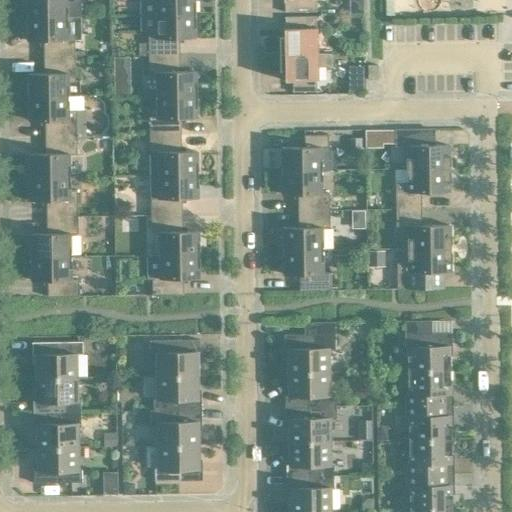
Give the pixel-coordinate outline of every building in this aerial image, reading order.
[(26,0),(27,17),(67,16),(66,0),(26,0)] [(139,0),(140,15),(195,14),(194,0),(139,0)] [(316,0),(284,0),(284,12),(316,11),(316,0)] [(385,0),(386,15),(394,15),(394,0),(385,0)] [(135,27),(137,12),(120,10),(118,25),(135,27)] [(195,14),(140,15),(140,31),(148,31),(148,55),(180,54),(179,38),(195,37),(195,14)] [(67,16),(27,17),(27,40),(43,40),(44,57),(75,56),(75,39),(67,39),(67,16)] [(280,54),(317,54),(317,16),(285,17),(285,37),(279,37),(280,54)] [(332,53),(317,54),(280,54),(280,72),(285,72),(285,80),(292,80),(292,92),(317,91),(317,80),(318,80),(317,67),(332,66),(332,53)] [(180,71),(180,54),(148,55),(148,73),(156,73),(156,95),(196,94),(196,71),(180,71)] [(75,56),(44,57),(44,73),(28,73),(28,97),(80,96),(80,82),(75,82),(75,56)] [(378,65),(368,65),(368,79),(378,79),(378,65)] [(196,94),(156,95),(157,117),(149,118),(149,135),(181,134),(181,118),(197,118),(196,94)] [(80,96),(28,97),(29,120),(45,120),(45,137),(76,136),(76,110),(81,110),(80,96)] [(407,169),(449,168),(449,145),(419,145),(419,133),(395,134),(395,146),(407,146),(407,169)] [(181,151),(181,134),(149,135),(150,175),(198,174),(197,151),(181,151)] [(281,171),(321,170),(321,147),(328,147),(328,135),(304,135),(304,147),(281,147),(281,171)] [(76,136),(45,137),(45,153),(29,154),(30,177),(70,176),(69,154),(77,154),(76,136)] [(449,168),(407,169),(407,182),(395,183),(396,209),(421,209),(421,192),(450,192),(449,168)] [(322,193),(321,170),(281,171),(282,194),(298,194),(298,210),(329,210),(329,193),(322,193)] [(198,174),(150,175),(151,215),(182,215),(182,198),(198,198),(198,174)] [(70,176),(30,177),(30,200),(46,200),(46,217),(78,216),(77,190),(70,190),(70,176)] [(421,209),(396,209),(396,226),(408,226),(408,249),(451,248),(450,225),(421,225),(421,209)] [(329,210),(298,210),(298,227),(282,227),(283,251),(323,250),(322,228),(330,227),(329,210)] [(182,231),(182,215),(151,215),(151,232),(159,232),(159,255),(199,254),(199,231),(182,231)] [(78,216),(46,217),(47,233),(30,233),(31,257),(71,256),(70,234),(78,233),(78,216)] [(451,248),(408,249),(408,262),(396,263),(397,289),(443,288),(443,272),(451,272),(451,248)] [(323,250),(283,251),(283,274),(299,274),(299,290),(331,290),(330,272),(323,273),(323,250)] [(199,254),(159,255),(159,277),(152,278),(152,295),(184,294),(183,278),(199,278),(199,254)] [(71,279),(71,256),(31,257),(31,280),(47,280),(47,296),(79,296),(79,279),(71,279)] [(432,320),(404,321),(405,348),(408,348),(409,368),(400,368),(400,370),(449,370),(448,347),(452,347),(452,332),(432,332),(432,320)] [(335,322),(304,322),(304,334),(284,335),(284,350),(288,350),(288,372),(328,371),(328,349),(335,349),(335,322)] [(200,340),(177,340),(150,340),(150,353),(156,353),(157,376),(197,375),(197,353),(200,353),(200,340)] [(82,341),(55,342),(32,342),(32,355),(36,355),(36,378),(76,377),(76,354),(83,354),(82,341)] [(449,392),(449,370),(400,370),(400,372),(409,372),(409,392),(405,392),(406,405),(453,404),(453,392),(449,392)] [(328,371),(288,372),(288,394),(285,394),(285,407),(336,406),(336,393),(329,394),(328,371)] [(197,375),(157,376),(157,398),(154,398),(154,410),(150,410),(150,411),(201,410),(201,397),(197,397),(197,375)] [(76,377),(36,378),(36,400),(33,400),(33,412),(80,412),(80,399),(77,399),(76,377)] [(453,404),(406,405),(406,418),(409,418),(410,438),(401,438),(401,440),(450,439),(449,417),(453,417),(453,404)] [(336,406),(285,407),(285,419),(289,419),(289,442),(329,441),(329,419),(336,419),(336,406)] [(201,410),(150,411),(150,423),(157,423),(158,445),(198,445),(198,422),(201,422),(201,410)] [(81,424),(80,412),(33,412),(33,425),(37,425),(37,447),(77,446),(77,424),(81,424)] [(360,440),(372,440),(372,431),(359,432),(360,440)] [(450,461),(450,439),(401,440),(401,442),(410,442),(410,462),(406,462),(407,475),(454,474),(454,461),(450,461)] [(329,441),(289,442),(290,464),(286,464),(286,476),(333,476),(333,463),(330,463),(329,441)] [(198,445),(158,445),(158,467),(155,467),(155,481),(202,480),(202,467),(198,467),(198,445)] [(77,446),(37,447),(38,469),(34,469),(34,483),(82,482),(81,469),(78,469),(77,446)] [(17,477),(30,477),(30,460),(17,460),(17,477)] [(454,474),(407,475),(407,487),(410,487),(411,507),(402,507),(402,509),(451,509),(450,487),(454,486),(454,474)] [(333,476),(286,476),(286,489),(290,489),(290,511),(330,511),(330,488),(334,488),(333,476)]
